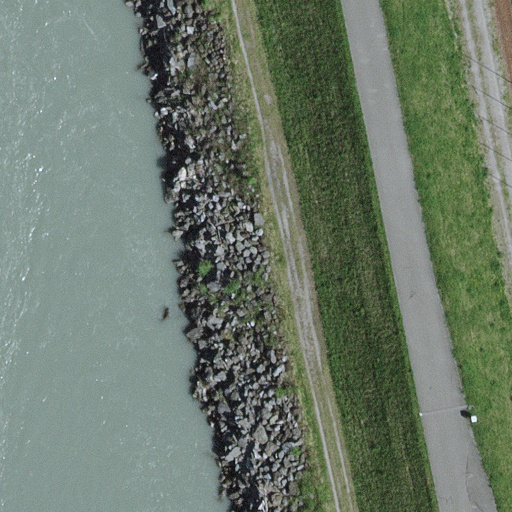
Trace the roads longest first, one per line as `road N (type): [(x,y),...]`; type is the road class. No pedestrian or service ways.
road 1 (track): [(228,0),(326,511)]
road 2 (track): [(480,511),(414,298)]
road 3 (track): [(470,0),(511,208)]
